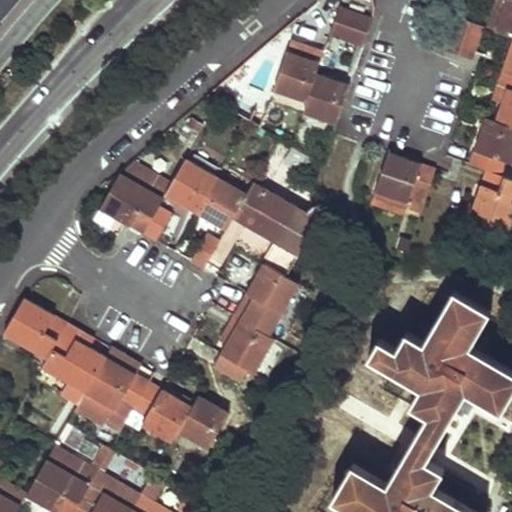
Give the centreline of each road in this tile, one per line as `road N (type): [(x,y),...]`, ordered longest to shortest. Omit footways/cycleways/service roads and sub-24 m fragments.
road 1 (residential): [(36,231),(86,163),(274,0)]
road 2 (secondary): [(0,157),(156,0)]
road 3 (residential): [(36,231),(145,297)]
